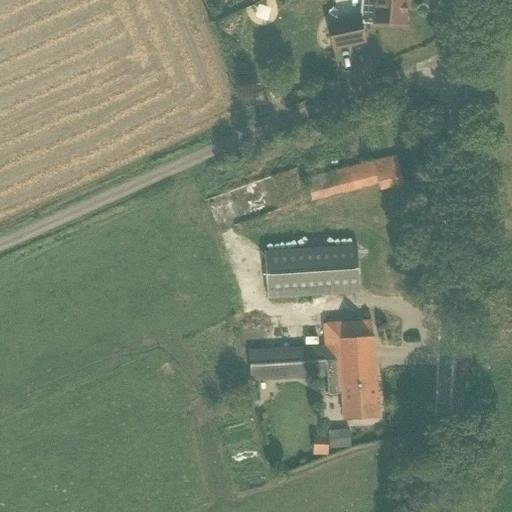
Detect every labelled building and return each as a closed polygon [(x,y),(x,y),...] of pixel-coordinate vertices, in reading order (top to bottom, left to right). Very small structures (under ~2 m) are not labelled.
[(362,0),(360,21),(360,24),(361,24),(405,27),(407,0),(362,0)] [(360,18),(326,25),(327,27),(327,29),(328,32),(332,51),(365,44),(361,25),(361,24),(360,24),(360,21),(360,20),(360,18)] [(306,180),(311,202),(378,186),(379,191),(403,185),(397,158),(306,180)] [(357,248),(264,253),(267,299),(360,293),(357,248)] [(342,394),(344,421),(378,419),(371,322),(323,325),(325,347),(249,351),(251,381),(327,376),(328,395),(342,394)] [(349,429),(328,431),(329,449),(351,447),(349,429)] [(315,438),(314,454),(327,455),(328,439),(315,438)]
